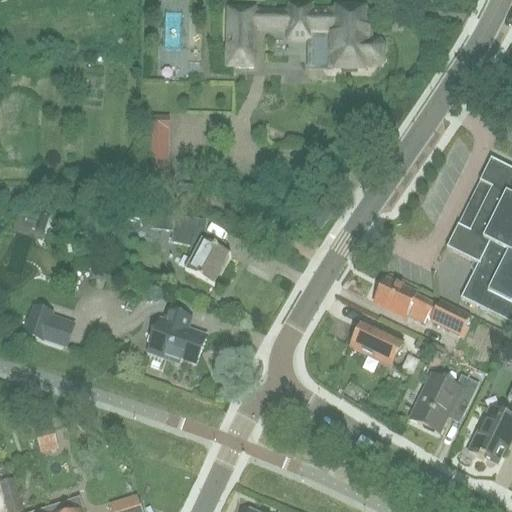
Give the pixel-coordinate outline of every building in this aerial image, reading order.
[(187,81),(190,1),(168,0),(155,0),(153,80),(187,81)] [(290,29),(290,40),(309,40),(309,36),(331,37),(330,71),(367,71),(368,65),(381,65),(381,48),(377,43),(367,43),(368,12),(332,12),(332,13),(310,12),(310,9),(290,8),(290,15),(254,14),(254,10),(228,10),(227,68),(253,68),(254,28),(290,29)] [(223,69),(223,55),(210,55),(209,69),(223,69)] [(101,67),(100,92),(118,93),(118,68),(101,67)] [(0,136),(14,138),(22,81),(4,78),(0,106),(0,136)] [(44,104),(61,104),(61,89),(44,89),(44,104)] [(82,116),(80,144),(116,146),(118,111),(105,110),(103,130),(94,130),(95,117),(82,116)] [(146,118),(145,180),(167,181),(167,168),(158,168),(159,131),(168,131),(168,118),(146,118)] [(458,227),(446,250),(473,263),(480,267),(491,245),(511,255),(511,170),(491,160),(491,161),(479,183),(479,184),(483,185),(461,228),(458,226),(458,227)] [(310,223),(320,229),(332,210),(322,204),(310,223)] [(289,218),(267,207),(262,216),(284,227),(289,218)] [(72,216),(62,215),(61,230),(72,231),(72,216)] [(174,218),(174,219),(154,217),(153,231),(172,233),(172,245),(191,248),(188,259),(192,261),(186,271),(185,270),(184,272),(214,289),(214,287),(212,286),(228,257),(230,258),(230,257),(221,252),(223,248),(201,235),(203,223),(206,223),(207,222),(174,218)] [(474,273),(461,300),(511,325),(511,255),(491,245),(480,267),(473,263),(471,268),(472,272),(474,273)] [(76,259),(75,269),(91,271),(92,260),(76,259)] [(88,275),(83,291),(87,292),(84,301),(106,307),(113,283),(88,275)] [(404,318),(409,308),(433,320),(430,325),(459,339),(470,317),(441,302),(438,308),(386,283),(376,304),(404,318)] [(44,342),(53,315),(35,308),(25,335),(44,342)] [(193,334),(192,337),(186,334),(190,321),(168,313),(162,328),(158,326),(148,355),(178,366),(179,361),(195,367),(206,338),(193,334)] [(361,324),(350,348),(391,368),(395,360),(403,344),(361,324)] [(413,376),(419,364),(419,362),(408,357),(402,371),(413,376)] [(421,379),(426,367),(419,364),(413,376),(421,379)] [(454,408),(465,414),(479,387),(461,378),(456,389),(431,376),(409,421),(440,436),(454,408)] [(511,403),(511,407),(508,417),(490,408),(468,454),(484,462),(485,460),(498,466),(509,444),(511,445),(511,442),(511,392),(508,402),(511,403)] [(39,448),(56,444),(53,432),(36,436),(39,448)] [(22,511),(13,480),(0,484),(0,486),(7,511),(22,511)] [(79,511),(76,502),(49,510),(49,511),(83,511),(82,511),(81,511),(79,511)]
